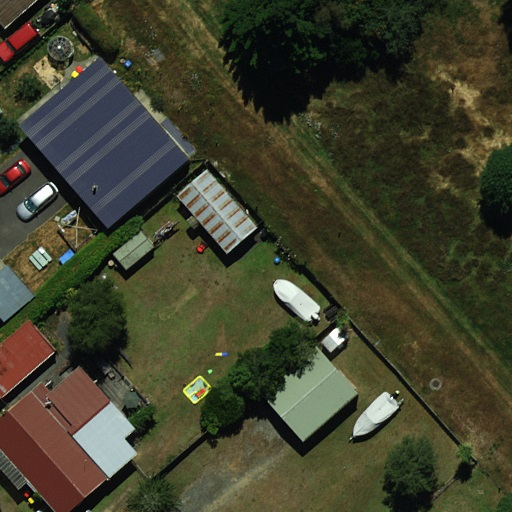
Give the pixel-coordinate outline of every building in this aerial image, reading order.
[(8,122),(86,221),(173,150),(92,56),(8,122)] [(209,170),(172,187),(218,247),(258,227),(209,170)] [(28,320),(0,344),(0,396),(2,399),(56,352),(28,320)] [(325,342),(258,395),(300,444),(366,391),(325,342)] [(74,363),(0,424),(0,448),(52,511),(66,511),(145,447),(74,363)]
